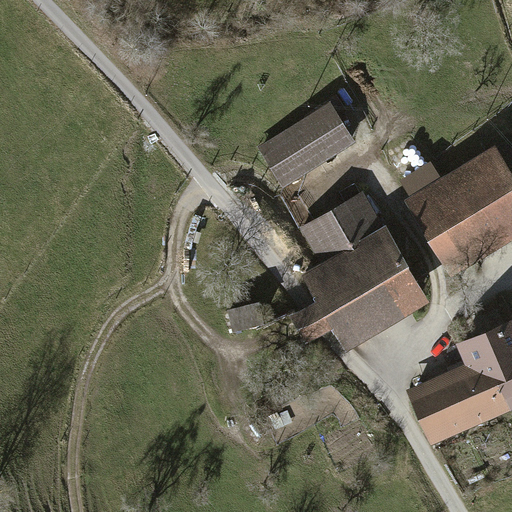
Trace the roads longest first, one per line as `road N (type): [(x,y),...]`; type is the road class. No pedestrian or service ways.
road 1 (residential): [(457,511),(403,418),(156,120),(42,0)]
road 2 (track): [(206,183),(182,204),(168,277),(93,346),(72,449),(82,511)]
